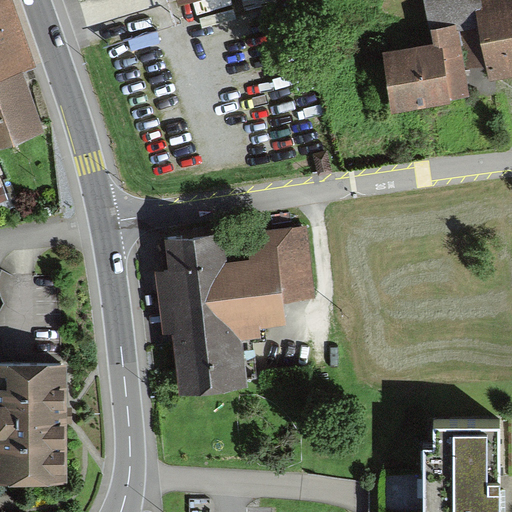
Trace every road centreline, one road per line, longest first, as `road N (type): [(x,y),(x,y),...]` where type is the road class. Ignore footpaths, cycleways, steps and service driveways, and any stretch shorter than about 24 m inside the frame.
road 1 (residential): [(511,160),(102,220)]
road 2 (secondary): [(119,511),(128,437),(102,220)]
road 3 (secondary): [(102,220),(34,0)]
